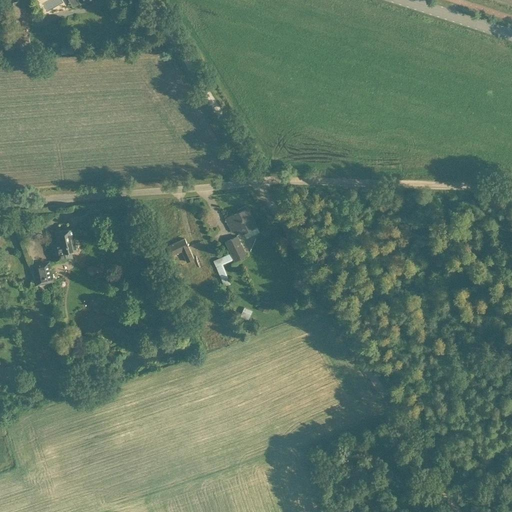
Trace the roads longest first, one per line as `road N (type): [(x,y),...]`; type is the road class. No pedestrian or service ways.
road 1 (unclassified): [(0,203),(259,180),(153,0)]
road 2 (track): [(447,511),(259,180)]
road 3 (track): [(511,184),(259,180)]
